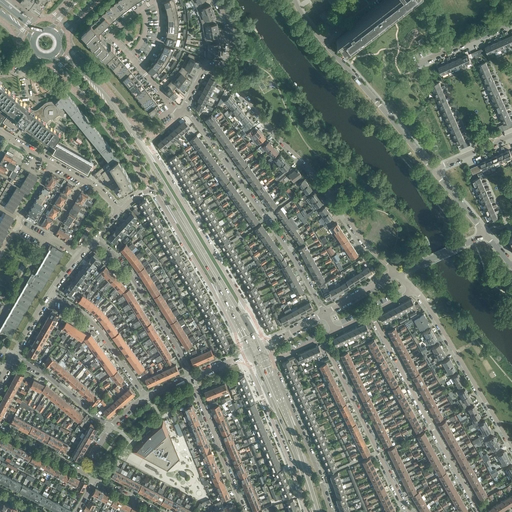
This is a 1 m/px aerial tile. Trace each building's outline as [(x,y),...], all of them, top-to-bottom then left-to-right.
[(21,0),(38,12),(46,0),(21,0)] [(119,0),(118,0),(115,3),(122,12),(126,9),(119,0)] [(125,0),(119,0),(126,9),(130,6),(125,0)] [(309,0),(318,14),(332,6),(328,0),(309,0)] [(388,0),(352,28),(349,30),(349,29),(344,31),(346,33),(339,39),(338,39),(345,47),(346,47),(345,47),(406,0),(388,0)] [(115,3),(110,6),(118,15),(122,12),(115,3)] [(168,10),(168,13),(177,11),(176,4),(167,7),(164,8),(165,10),(168,10)] [(196,8),(199,16),(213,11),(211,5),(204,7),(203,4),(196,8)] [(110,6),(106,10),(114,19),(118,15),(110,6)] [(106,10),(102,14),(111,22),(114,19),(106,10)] [(199,16),(202,24),(209,22),(209,19),(215,16),(213,11),(199,16)] [(319,15),(325,23),(331,19),(325,11),(319,15)] [(102,14),(99,17),(107,26),(111,22),(102,14)] [(99,17),(95,21),(103,29),(107,26),(99,17)] [(95,21),(91,24),(100,33),(103,29),(95,21)] [(202,24),(204,32),(218,30),(217,24),(210,25),(209,22),(202,24)] [(81,33),(105,60),(114,51),(114,52),(116,50),(111,45),(109,47),(100,37),(102,35),(102,36),(102,35),(100,33),(91,24),(91,23),(86,28),(87,28),(81,33)] [(204,32),(205,41),(213,40),(212,37),(219,36),(218,30),(204,32)] [(169,34),(168,37),(177,39),(178,32),(169,31),(166,31),(166,33),(169,34)] [(507,37),(504,39),(503,39),(506,47),(511,44),(511,43),(509,37),(509,36),(508,33),(506,34),(507,37)] [(168,37),(165,36),(165,39),(168,40),(167,43),(164,42),(175,46),(177,39),(168,37)] [(501,40),(498,41),(497,42),(500,49),(506,47),(503,39),(504,39),(502,36),(500,37),(501,40)] [(495,43),(492,44),(491,44),(495,52),(500,49),(497,42),(498,41),(496,38),(494,39),(495,43)] [(205,41),(205,50),(220,50),(220,44),(213,44),(213,40),(205,41)] [(491,44),(492,44),(491,41),(488,42),(490,45),(485,47),(489,55),(495,52),(491,44)] [(161,50),(163,51),(172,55),(174,49),(163,44),(163,45),(166,46),(165,49),(162,48),(161,50)] [(220,50),(205,50),(205,59),(213,59),(213,56),(220,56),(220,50)] [(107,62),(109,63),(118,55),(114,52),(114,51),(105,60),(107,62)] [(158,55),(160,57),(168,61),(172,55),(163,51),(162,54),(159,53),(158,55)] [(466,55),(463,57),(462,57),(466,65),(471,62),(472,62),(471,60),(468,55),(469,54),(467,51),(465,52),(466,55)] [(190,58),(188,62),(188,63),(198,68),(201,63),(194,60),(196,56),(189,53),(187,57),(190,58)] [(461,58),(457,59),(456,60),(460,67),(466,65),(462,57),(463,57),(461,54),(459,55),(461,58)] [(111,65),(112,67),(121,59),(118,55),(109,63),(108,64),(110,66),(111,65)] [(455,60),(451,62),(454,70),(460,67),(456,60),(457,59),(456,56),(453,57),(455,60)] [(155,60),(157,62),(164,67),(168,61),(160,57),(159,59),(156,58),(155,60)] [(114,69),(116,71),(125,63),(121,59),(112,67),(114,70),(114,69)] [(449,63),(445,64),(445,65),(448,72),(454,70),(451,62),(450,59),(447,60),(449,63)] [(478,65),(481,71),(488,68),(489,68),(492,67),(491,65),(488,66),(486,62),(483,63),(481,59),(475,62),(477,66),(478,65)] [(185,61),(181,69),(187,73),(189,70),(195,73),(198,68),(188,63),(188,62),(185,61)] [(445,65),(445,64),(444,61),(442,62),(443,65),(439,67),(442,75),(448,72),(445,65)] [(151,64),(153,66),(160,72),(164,67),(157,62),(155,64),(153,62),(151,64)] [(117,73),(119,75),(128,67),(125,63),(116,71),(115,71),(117,73)] [(153,66),(151,69),(149,67),(147,68),(155,77),(160,72),(153,66)] [(121,77),(122,79),(132,71),(128,67),(119,75),(120,77),(121,77)] [(481,71),(483,77),(491,74),(494,73),(493,71),(490,72),(489,68),(488,68),(481,71)] [(175,76),(178,78),(187,85),(191,80),(185,76),(187,73),(181,69),(175,76)] [(124,81),(126,82),(126,83),(135,75),(132,71),(122,79),(124,81)] [(483,77),(486,83),(493,79),(494,80),(497,79),(496,76),(493,78),(491,74),(483,77)] [(127,85),(129,86),(138,79),(135,75),(126,83),(126,82),(125,83),(127,85)] [(211,76),(208,82),(215,85),(217,81),(213,78),(214,77),(211,76)] [(275,85),(270,77),(262,81),(267,90),(275,85)] [(172,80),(170,83),(175,88),(178,85),(183,89),(187,85),(178,78),(175,82),(172,80)] [(131,88),(132,90),(142,83),(138,79),(129,86),(129,87),(130,89),(131,88)] [(486,83),(488,89),(496,85),(496,86),(500,85),(499,82),(495,84),(494,80),(493,79),(486,83)] [(208,82),(205,87),(212,90),(215,85),(208,82)] [(432,86),(434,91),(442,88),(442,89),(445,87),(444,85),(441,86),(439,82),(431,85),(432,86)] [(134,92),(135,94),(136,94),(145,87),(142,83),(132,90),(132,91),(134,93),(134,92)] [(175,88),(170,83),(163,88),(173,100),(178,95),(173,90),(175,88)] [(0,102),(2,105),(8,110),(7,111),(8,112),(10,113),(3,122),(17,133),(21,127),(22,128),(22,129),(23,128),(24,129),(25,130),(24,130),(29,134),(30,135),(32,132),(48,144),(49,143),(55,147),(57,144),(56,143),(57,141),(58,140),(61,135),(46,123),(45,123),(46,122),(56,114),(63,116),(64,113),(60,112),(60,110),(66,109),(63,105),(63,106),(61,103),(62,101),(69,110),(75,118),(85,129),(113,163),(118,160),(118,159),(119,159),(120,158),(118,156),(116,154),(108,145),(90,122),(82,112),(66,93),(65,93),(60,98),(59,97),(57,98),(55,97),(54,102),(52,101),(51,101),(50,101),(48,102),(47,102),(46,103),(45,103),(44,104),(43,105),(42,106),(42,107),(39,113),(35,111),(23,103),(15,97),(16,96),(0,84),(0,102)] [(488,89),(491,95),(499,91),(499,92),(502,90),(501,88),(498,90),(496,86),(496,85),(488,89)] [(137,96),(139,98),(148,91),(145,87),(136,94),(135,94),(135,95),(137,97),(137,96)] [(205,87),(203,92),(210,95),(212,90),(205,87)] [(434,91),(437,97),(444,94),(445,95),(448,93),(447,91),(444,92),(442,89),(442,88),(434,91)] [(140,100),(142,102),(151,95),(148,91),(139,98),(138,99),(140,101),(140,100)] [(491,95),(493,100),(501,97),(501,98),(505,96),(504,94),(500,95),(499,92),(499,91),(491,95)] [(203,92),(200,97),(207,100),(210,95),(203,92)] [(437,97),(439,103),(447,100),(447,101),(450,99),(449,97),(446,98),(445,95),(444,94),(437,97)] [(143,104),(145,106),(155,99),(151,95),(142,102),(141,103),(143,105),(143,104)] [(228,105),(234,101),(230,96),(228,98),(226,99),(224,100),(225,101),(228,105)] [(198,102),(200,103),(204,105),(207,100),(200,97),(198,102)] [(493,100),(496,106),(504,103),(504,104),(507,102),(506,100),(503,101),(501,98),(501,97),(493,100)] [(147,108),(148,110),(158,103),(155,99),(145,106),(144,107),(146,109),(147,108)] [(439,103),(442,109),(449,106),(450,106),(453,105),(452,103),(449,104),(447,101),(447,100),(439,103)] [(232,110),(238,105),(234,101),(228,105),(232,110)] [(148,110),(147,111),(149,113),(150,113),(151,115),(161,107),(158,103),(148,110)] [(496,106),(499,112),(506,109),(507,109),(510,108),(509,106),(506,107),(504,104),(504,103),(496,106)] [(234,111),(236,114),(241,110),(238,105),(232,110),(229,113),(230,114),(234,111)] [(442,109),(444,115),(452,112),(456,111),(454,109),(451,110),(450,106),(449,106),(442,109)] [(499,112),(501,118),(509,115),(511,114),(511,113),(511,112),(508,113),(507,109),(506,109),(499,112)] [(236,114),(240,119),(245,114),(241,110),(236,114)] [(444,115),(447,121),(455,117),(455,118),(458,117),(457,114),(454,116),(452,112),(444,115)] [(242,124),(243,124),(249,119),(245,114),(240,119),(244,123),(242,124)] [(205,120),(208,124),(215,119),(212,115),(205,120)] [(507,123),(509,121),(511,121),(511,118),(511,119),(509,115),(501,118),(504,124),(507,123)] [(447,121),(449,127),(457,123),(457,124),(461,123),(460,120),(456,122),(455,118),(455,117),(447,121)] [(208,124),(211,128),(218,123),(215,119),(208,124)] [(249,119),(243,124),(243,125),(244,126),(243,127),(247,131),(249,129),(248,128),(253,124),(249,119)] [(181,125),(185,131),(187,133),(188,132),(186,130),(190,127),(187,123),(186,121),(185,121),(181,125)] [(211,128),(214,132),(221,127),(218,123),(211,128)] [(449,127),(452,132),(460,129),(460,130),(463,128),(462,126),(459,127),(457,124),(457,123),(449,127)] [(181,125),(176,128),(181,134),(185,131),(181,125)] [(214,132),(217,136),(224,131),(221,127),(214,132)] [(176,128),(172,132),(177,138),(181,134),(176,128)] [(253,136),(256,138),(262,133),(258,129),(249,136),(251,138),(253,136)] [(452,132),(455,138),(462,135),(463,136),(466,134),(465,132),(462,133),(460,130),(460,129),(452,132)] [(217,136),(220,140),(227,136),(224,131),(217,136)] [(172,132),(167,136),(172,142),(177,138),(172,132)] [(262,133),(256,138),(258,141),(255,143),(257,145),(266,138),(262,133)] [(191,139),(194,144),(200,139),(197,135),(191,139)] [(460,143),(463,142),(465,141),(465,142),(466,141),(468,140),(467,138),(464,139),(463,136),(462,135),(455,138),(457,144),(460,143)] [(167,136),(163,140),(168,146),(172,142),(167,136)] [(220,140),(223,144),(229,140),(227,136),(220,140)] [(194,144),(197,148),(203,144),(200,139),(194,144)] [(168,146),(163,140),(158,143),(162,150),(168,146)] [(223,144),(226,148),(232,144),(229,140),(223,144)] [(266,149),(268,152),(273,147),(269,141),(266,144),(265,142),(257,149),(259,150),(260,149),(263,151),(266,149)] [(53,152),(52,153),(56,155),(61,157),(61,158),(68,162),(68,161),(72,164),(79,168),(80,168),(84,170),(84,171),(88,173),(93,164),(58,144),(57,144),(55,147),(53,152)] [(197,148),(200,153),(207,148),(203,144),(197,148)] [(226,148),(229,152),(235,148),(232,144),(226,148)] [(273,147),(268,152),(273,157),(278,152),(273,147)] [(200,153),(203,157),(210,153),(207,148),(200,153)] [(229,152),(232,156),(238,152),(235,148),(229,152)] [(502,149),(503,153),(507,160),(511,158),(511,150),(510,151),(509,150),(506,152),(504,148),(502,149)] [(496,152),(497,155),(498,155),(501,163),(507,160),(503,153),(500,154),(498,151),(496,152)] [(232,156),(235,160),(241,156),(238,152),(232,156)] [(5,153),(3,158),(15,164),(16,162),(12,159),(13,157),(5,153)] [(203,157),(207,162),(213,157),(210,153),(203,157)] [(490,154),(492,158),(495,165),(501,163),(498,155),(497,155),(494,157),(492,153),(490,154)] [(170,162),(172,165),(179,161),(176,155),(169,159),(169,160),(169,161),(170,162)] [(276,161),(280,165),(285,161),(280,155),(274,160),(273,159),(269,162),(270,164),(272,162),(273,163),(274,163),(276,161)] [(235,160),(238,164),(244,160),(241,156),(235,160)] [(484,157),(486,160),(490,168),(491,168),(492,168),(494,167),(494,166),(495,166),(495,165),(492,158),(488,159),(487,156),(484,157)] [(207,162),(210,166),(216,162),(213,157),(207,162)] [(15,164),(3,158),(0,162),(0,163),(13,170),(16,165),(15,164)] [(481,158),(479,159),(481,164),(483,170),(484,170),(490,168),(486,160),(483,162),(481,158)] [(107,164),(93,175),(96,178),(98,177),(104,182),(112,190),(114,188),(115,188),(115,189),(117,193),(118,192),(119,193),(119,194),(122,192),(123,193),(123,192),(124,191),(126,190),(130,187),(131,186),(128,180),(130,179),(126,172),(125,171),(118,159),(118,160),(113,163),(111,165),(109,167),(107,164)] [(244,160),(238,164),(241,169),(247,164),(244,160)] [(174,168),(175,171),(182,166),(179,161),(172,165),(172,166),(173,168),(174,168)] [(284,171),(281,174),(282,175),(286,172),(285,171),(290,166),(285,161),(280,165),(284,171)] [(210,166),(213,171),(219,166),(216,162),(210,166)] [(241,169),(244,173),(251,169),(248,165),(241,169)] [(177,173),(179,176),(186,172),(182,166),(175,171),(176,171),(176,172),(177,173)] [(213,171),(216,175),(223,171),(219,166),(213,171)] [(244,173),(247,177),(254,173),(251,169),(244,173)] [(286,176),(284,174),(277,180),(278,183),(284,178),(286,181),(291,178),(293,181),(301,175),(298,170),(297,171),(296,169),(286,176)] [(216,175),(220,180),(226,175),(223,171),(216,175)] [(181,179),(182,182),(189,177),(186,172),(179,176),(179,177),(180,179),(181,179)] [(29,173),(27,177),(35,182),(37,178),(29,173)] [(52,173),(49,177),(57,182),(58,180),(59,178),(52,173)] [(247,177),(250,182),(257,177),(254,173),(247,177)] [(226,175),(220,180),(223,184),(229,180),(226,175)] [(473,181),(475,186),(483,183),(481,180),(485,178),(484,176),(478,178),(472,181),(473,181)] [(27,177),(24,180),(33,186),(35,182),(27,177)] [(49,177),(47,181),(54,186),(57,182),(49,177)] [(184,184),(186,187),(193,183),(189,177),(182,182),(183,182),(182,183),(183,184),(184,184)] [(250,182),(253,186),(259,181),(257,177),(250,182)] [(299,183),(303,188),(308,184),(304,179),(299,183)] [(24,180),(22,184),(30,189),(33,186),(24,180)] [(54,186),(47,181),(44,185),(52,190),(54,186)] [(223,185),(227,190),(233,185),(230,181),(223,185)] [(253,186),(256,190),(262,185),(259,181),(253,186)] [(475,186),(478,192),(485,189),(484,185),(487,184),(486,181),(483,183),(475,186)] [(67,183),(65,188),(71,191),(74,187),(67,183)] [(187,190),(189,193),(196,188),(193,183),(186,187),(186,188),(187,190)] [(30,189),(22,184),(20,188),(28,193),(30,189)] [(312,189),(308,184),(303,188),(306,193),(302,197),(304,198),(311,193),(310,191),(312,189)] [(227,190),(230,194),(236,190),(233,185),(227,190)] [(256,190),(259,194),(265,189),(262,185),(256,190)] [(44,187),(41,191),(48,195),(50,191),(44,187)] [(478,192),(480,198),(488,195),(488,194),(486,191),(490,189),(489,187),(485,189),(478,192)] [(17,188),(14,191),(22,197),(25,193),(17,188)] [(71,191),(65,188),(62,192),(68,196),(71,191)] [(191,195),(192,198),(199,194),(196,188),(189,193),(189,194),(190,196),(191,195)] [(294,195),(291,191),(289,188),(285,191),(290,198),(294,195)] [(259,194),(262,198),(268,193),(265,189),(259,194)] [(230,194),(233,199),(239,194),(236,190),(230,194)] [(14,191),(12,195),(20,200),(22,197),(14,191)] [(41,191),(39,195),(45,199),(47,197),(50,199),(51,197),(48,195),(41,191)] [(82,192),(79,196),(85,201),(88,196),(89,194),(87,193),(86,195),(82,192)] [(262,198),(265,202),(271,197),(268,193),(262,198)] [(312,194),(311,193),(304,198),(305,200),(306,199),(310,204),(313,202),(318,198),(315,193),(312,194)] [(480,198),(483,204),(490,200),(489,197),(492,195),(491,193),(488,194),(488,195),(480,198)] [(54,196),(57,198),(64,202),(67,198),(60,194),(59,196),(55,194),(54,196)] [(199,194),(192,198),(195,204),(203,199),(199,194)] [(233,199),(236,203),(243,198),(239,194),(233,199)] [(12,195),(9,199),(18,204),(20,200),(12,195)] [(39,195),(36,199),(43,203),(44,202),(44,203),(46,201),(45,200),(45,199),(39,195)] [(85,201),(79,196),(76,201),(82,205),(85,201)] [(265,202),(268,206),(274,201),(271,197),(265,202)] [(64,202),(57,198),(54,203),(56,204),(55,206),(60,209),(64,202)] [(139,204),(142,209),(149,205),(146,199),(146,200),(144,198),(142,201),(142,202),(139,204)] [(236,203),(240,207),(246,203),(243,198),(236,203)] [(320,200),(318,198),(313,202),(310,204),(310,205),(310,204),(311,205),(312,207),(314,206),(316,208),(317,207),(323,202),(321,199),(320,200)] [(483,204),(485,209),(493,206),(491,202),(495,201),(494,198),(490,200),(483,204)] [(9,199),(7,203),(15,208),(18,204),(9,199)] [(36,199),(34,203),(41,208),(43,205),(42,205),(43,203),(36,199)] [(197,204),(198,205),(201,210),(208,205),(205,200),(197,204)] [(274,201),(268,206),(271,210),(277,206),(274,201)] [(75,202),(72,207),(79,211),(82,206),(75,202)] [(15,208),(7,203),(5,207),(13,212),(15,208)] [(34,203),(31,207),(41,214),(42,213),(43,211),(42,210),(40,212),(39,212),(41,208),(34,203)] [(240,207),(243,212),(249,207),(246,203),(240,207)] [(485,209),(488,215),(495,212),(495,211),(494,208),(497,207),(496,204),(493,206),(485,209)] [(142,209),(146,215),(153,211),(149,205),(142,209)] [(211,211),(208,205),(201,210),(204,215),(211,211)] [(53,206),(50,210),(57,215),(60,210),(53,206)] [(323,208),(321,206),(314,212),(315,214),(319,211),(323,216),(329,212),(325,207),(323,208)] [(31,207),(28,212),(37,217),(38,217),(39,218),(41,215),(39,214),(41,215),(41,214),(31,207)] [(79,211),(72,207),(69,212),(76,216),(78,213),(82,216),(83,214),(81,213),(79,211)] [(243,212),(246,216),(252,212),(249,207),(243,212)] [(276,211),(280,217),(284,214),(280,208),(276,211)] [(303,209),(301,211),(303,215),(306,218),(314,212),(313,210),(306,214),(303,209)] [(57,215),(50,210),(47,215),(54,219),(57,215)] [(495,212),(488,215),(490,221),(498,218),(498,217),(496,214),(500,212),(499,210),(495,211),(495,212)] [(146,215),(149,220),(156,216),(153,211),(146,215)] [(215,217),(211,211),(204,215),(208,221),(215,217)] [(37,217),(28,212),(26,216),(26,217),(36,223),(37,221),(36,220),(38,217),(37,217)] [(129,215),(128,216),(134,222),(136,223),(138,221),(135,219),(137,217),(132,212),(131,213),(130,213),(129,214),(129,215)] [(246,216),(249,221),(256,216),(252,212),(246,216)] [(329,212),(323,216),(320,218),(324,223),(323,224),(325,226),(330,223),(331,222),(329,220),(333,217),(329,212)] [(5,213),(3,217),(11,222),(14,218),(5,213)] [(66,218),(72,222),(75,217),(69,213),(69,214),(68,214),(67,215),(67,216),(66,218)] [(280,217),(284,222),(288,219),(284,214),(280,217)] [(40,219),(44,221),(51,225),(53,220),(46,216),(45,218),(42,216),(40,219)] [(125,219),(130,224),(132,222),(135,225),(136,223),(134,222),(128,216),(127,217),(126,217),(125,218),(125,219)] [(149,220),(152,226),(159,222),(156,216),(149,220)] [(256,216),(249,221),(253,225),(259,221),(256,216)] [(3,217),(1,221),(9,226),(11,222),(3,217)] [(208,221),(211,227),(218,222),(215,217),(208,221)] [(72,222),(66,218),(65,220),(64,220),(63,222),(64,222),(63,223),(69,227),(72,222)] [(123,222),(122,223),(130,230),(131,228),(129,226),(130,224),(125,219),(125,220),(124,220),(123,221),(123,222)] [(284,222),(288,227),(292,224),(288,219),(284,222)] [(0,222),(0,226),(7,230),(9,226),(1,221),(0,222)] [(51,225),(44,221),(41,226),(48,230),(51,225)] [(152,226),(156,231),(163,227),(159,222),(152,226)] [(211,227),(214,232),(222,228),(218,222),(211,227)] [(119,226),(119,227),(124,231),(126,229),(128,232),(130,230),(122,223),(121,224),(120,224),(119,225),(119,226)] [(334,232),(335,233),(341,229),(337,223),(336,224),(335,223),(332,225),(333,227),(329,229),(331,234),(334,232)] [(255,233),(257,234),(258,233),(265,229),(261,224),(255,229),(257,231),(255,233)] [(288,227),(292,233),(296,230),(292,224),(288,227)] [(0,226),(0,231),(6,235),(8,231),(7,230),(0,226)] [(116,229),(115,230),(123,237),(125,236),(122,233),(124,231),(119,227),(118,227),(117,227),(116,228),(116,229)] [(156,231),(159,237),(166,233),(163,227),(156,231)] [(59,235),(61,237),(65,231),(60,228),(56,234),(57,234),(57,235),(58,236),(59,235)] [(214,232),(218,238),(225,233),(222,228),(214,232)] [(259,235),(261,238),(268,233),(265,229),(258,233),(257,234),(258,236),(259,235)] [(335,233),(338,238),(344,234),(341,229),(335,233)] [(112,234),(117,238),(119,237),(122,239),(123,237),(115,230),(114,231),(113,231),(112,232),(112,234)] [(292,233),(296,238),(300,235),(296,230),(292,233)] [(65,231),(61,237),(63,238),(64,239),(65,239),(66,240),(70,234),(65,231)] [(159,237),(162,242),(169,238),(166,233),(159,237)] [(218,238),(221,243),(228,239),(225,233),(218,238)] [(261,238),(265,242),(271,238),(268,233),(261,238)] [(117,238),(112,234),(109,237),(109,238),(107,239),(112,244),(112,243),(113,242),(117,244),(118,243),(116,240),(117,238)] [(348,239),(344,234),(338,238),(341,243),(348,239)] [(296,238),(300,244),(302,241),(304,241),(304,240),(305,240),(304,238),(303,239),(300,235),(296,238)] [(162,242),(166,248),(173,244),(169,238),(162,242)] [(265,242),(268,246),(274,242),(271,238),(265,242)] [(231,243),(228,239),(221,243),(220,243),(223,247),(224,249),(224,248),(224,249),(231,244),(231,243)] [(341,243),(345,248),(351,244),(348,239),(341,243)] [(268,246),(271,251),(277,246),(274,242),(268,246)] [(121,250),(124,254),(134,245),(132,243),(128,247),(126,244),(121,250)] [(166,248),(169,254),(176,249),(173,244),(166,248)] [(228,254),(235,250),(231,244),(224,249),(224,248),(224,249),(225,249),(228,254)] [(299,248),(301,253),(308,249),(305,244),(305,245),(302,246),(299,248)] [(354,249),(351,244),(345,248),(348,253),(346,254),(346,255),(354,249)] [(49,249),(35,274),(32,272),(31,274),(31,275),(0,328),(0,332),(3,334),(5,332),(11,336),(39,288),(41,290),(63,252),(50,245),(48,248),(49,249)] [(124,254),(128,258),(134,253),(132,250),(136,247),(134,245),(124,254)] [(275,254),(279,251),(280,250),(277,246),(271,251),(274,255),(275,254)] [(169,254),(172,259),(179,255),(176,249),(169,254)] [(301,253),(304,257),(310,254),(308,249),(301,253)] [(354,249),(346,255),(350,260),(353,257),(354,259),(357,256),(356,255),(358,254),(354,249)] [(235,250),(228,254),(231,260),(238,255),(235,250)] [(279,251),(275,254),(279,260),(283,257),(279,251)] [(128,258),(131,262),(142,254),(140,252),(136,255),(134,253),(128,258)] [(93,255),(90,259),(95,264),(97,262),(99,264),(103,260),(95,254),(93,256),(93,255)] [(131,262),(134,266),(140,261),(139,259),(143,256),(142,254),(131,262)] [(304,257),(306,262),(313,258),(310,254),(304,257)] [(238,255),(231,260),(235,265),(242,261),(238,255)] [(173,260),(176,266),(183,261),(180,256),(173,260)] [(88,262),(87,263),(95,269),(95,270),(97,271),(99,269),(94,265),(95,264),(90,259),(89,259),(88,261),(88,262)] [(140,261),(134,266),(137,270),(148,262),(147,260),(142,264),(140,261)] [(176,266),(179,271),(187,267),(183,261),(176,266)] [(235,265),(238,271),(245,266),(242,261),(235,265)] [(84,266),(90,271),(91,269),(94,271),(95,270),(95,269),(87,263),(86,264),(85,264),(84,265),(84,266)] [(282,267),(284,272),(291,268),(288,263),(287,264),(283,266),(282,267)] [(308,266),(311,271),(318,267),(315,263),(308,266)] [(82,269),(81,270),(89,277),(89,276),(91,275),(88,272),(90,271),(84,266),(83,267),(82,268),(82,269)] [(238,271),(241,276),(248,272),(245,266),(238,271)] [(96,280),(98,281),(109,270),(106,267),(100,272),(102,274),(96,280)] [(138,271),(140,276),(152,269),(150,267),(146,269),(144,267),(138,271)] [(179,271),(183,277),(190,273),(187,267),(179,271)] [(311,271),(313,275),(320,271),(318,267),(311,271)] [(362,271),(366,276),(372,273),(368,267),(362,271)] [(284,272),(287,276),(294,273),(291,268),(284,272)] [(140,276),(143,280),(150,276),(148,274),(153,271),(152,269),(140,276)] [(78,273),(84,278),(85,276),(89,279),(91,278),(89,276),(89,277),(81,270),(80,271),(79,271),(78,272),(78,273)] [(105,277),(107,279),(113,274),(109,270),(98,281),(100,283),(105,277)] [(313,275),(316,280),(322,276),(320,271),(313,275)] [(362,271),(357,274),(361,280),(366,276),(362,271)] [(241,276),(245,282),(252,278),(248,272),(241,276)] [(76,276),(75,277),(84,284),(85,282),(83,280),(82,280),(84,278),(78,273),(78,274),(77,274),(76,275),(76,276)] [(183,277),(186,282),(193,278),(190,273),(183,277)] [(287,276),(289,281),(296,277),(294,273),(287,276)] [(103,286),(105,288),(116,277),(113,274),(107,279),(109,281),(103,286)] [(357,274),(352,278),(355,283),(361,280),(357,274)] [(143,280),(146,284),(157,277),(156,275),(151,278),(150,276),(143,280)] [(322,276),(316,280),(318,284),(325,280),(324,278),(325,277),(324,275),(322,276)] [(73,281),(78,285),(80,283),(82,285),(84,284),(75,277),(75,278),(74,278),(73,280),(73,281)] [(112,284),(114,286),(119,280),(116,277),(105,288),(107,290),(112,284)] [(146,284),(148,288),(155,284),(153,282),(158,279),(157,277),(146,284)] [(289,281),(292,286),(299,282),(296,277),(289,281)] [(186,282),(189,288),(196,284),(193,278),(186,282)] [(245,282),(248,287),(255,283),(252,278),(245,282)] [(346,281),(347,282),(350,287),(355,283),(352,278),(346,281)] [(110,293),(112,295),(123,284),(119,280),(114,286),(116,288),(110,293)] [(70,284),(70,285),(76,290),(78,291),(80,292),(82,291),(77,287),(78,285),(73,281),(72,281),(71,281),(70,283),(70,284)] [(292,286),(295,291),(301,287),(299,282),(292,286)] [(347,282),(341,285),(345,291),(350,288),(350,287),(347,282)] [(148,288),(151,292),(162,285),(161,283),(156,286),(155,284),(148,288)] [(123,284),(112,295),(114,297),(119,291),(121,293),(126,287),(123,284)] [(189,288),(193,293),(200,289),(196,284),(189,288)] [(67,288),(75,294),(76,292),(77,293),(78,291),(76,290),(70,285),(69,286),(68,286),(67,287),(67,288)] [(162,285),(151,292),(154,296),(160,292),(159,290),(163,287),(162,285)] [(250,295),(258,292),(255,285),(247,289),(250,295)] [(341,285),(335,288),(339,294),(345,291),(341,285)] [(301,287),(295,291),(297,295),(304,292),(301,287)] [(71,297),(73,298),(74,296),(73,296),(75,294),(67,288),(64,292),(71,297)] [(118,299),(119,301),(132,293),(130,288),(123,293),(124,295),(118,299)] [(335,288),(330,291),(333,297),(339,294),(335,288)] [(193,293),(196,299),(203,295),(200,289),(193,293)] [(333,297),(330,291),(324,295),(327,300),(333,297)] [(250,295),(253,301),(260,298),(258,292),(250,295)] [(127,299),(128,301),(135,297),(132,293),(119,301),(120,303),(127,299)] [(154,297),(157,302),(168,295),(167,293),(162,296),(161,293),(154,297)] [(78,302),(83,304),(87,298),(83,295),(78,302)] [(157,302),(159,306),(166,302),(165,300),(169,297),(168,295),(157,302)] [(196,299),(199,304),(206,300),(203,295),(196,299)] [(123,307),(124,309),(137,301),(135,297),(128,301),(130,303),(123,307)] [(83,304),(86,307),(91,301),(87,298),(83,304)] [(253,301),(256,307),(263,303),(260,298),(253,301)] [(411,299),(406,301),(410,308),(415,306),(415,305),(414,302),(413,302),(411,299)] [(199,304),(203,310),(210,306),(206,300),(199,304)] [(86,307),(90,310),(95,304),(91,301),(86,307)] [(132,307),(133,309),(140,305),(137,301),(124,309),(125,311),(132,307)] [(159,306),(162,310),(173,303),(172,301),(167,304),(166,302),(159,306)] [(406,301),(401,304),(404,311),(410,308),(406,301)] [(310,302),(304,305),(307,311),(313,308),(310,302)] [(162,310),(165,314),(171,310),(170,308),(174,305),(173,303),(162,310)] [(256,307),(258,312),(266,309),(263,303),(256,307)] [(90,310),(94,313),(99,308),(95,304),(90,310)] [(401,304),(395,307),(399,314),(404,311),(401,304)] [(128,316),(129,318),(143,309),(140,305),(133,309),(135,311),(128,316)] [(210,306),(203,310),(206,316),(214,311),(210,305),(210,306)] [(304,305),(298,309),(301,314),(307,311),(304,305)] [(395,307),(390,310),(394,317),(399,314),(395,307)] [(94,313),(97,317),(103,312),(99,308),(94,313)] [(137,315),(139,317),(145,313),(143,309),(129,318),(130,320),(137,315)] [(165,314),(167,318),(178,311),(177,309),(172,312),(171,310),(165,314)] [(258,312),(261,319),(269,315),(266,309),(258,312)] [(298,309),(292,312),(295,317),(301,314),(298,309)] [(390,310),(385,313),(389,320),(394,317),(390,310)] [(51,311),(49,315),(57,320),(59,316),(54,313),(55,313),(52,311),(52,312),(51,311)] [(178,311),(167,318),(170,323),(176,318),(175,316),(180,313),(178,311)] [(97,317),(100,320),(106,315),(103,312),(97,317)] [(273,313),(279,326),(282,324),(276,312),(273,313)] [(292,312),(286,315),(289,321),(295,317),(292,312)] [(133,324),(134,326),(148,317),(145,313),(139,317),(140,320),(133,324)] [(206,317),(209,323),(216,319),(213,313),(206,317)] [(389,320),(385,313),(380,316),(383,323),(389,320)] [(419,315),(420,314),(404,322),(407,327),(416,323),(420,330),(428,325),(425,319),(426,318),(424,314),(420,316),(419,315)] [(48,317),(46,320),(54,324),(57,320),(49,315),(48,318),(48,317)] [(100,320),(103,324),(109,319),(106,315),(100,320)] [(261,319),(264,324),(271,321),(269,315),(261,319)] [(289,321),(286,315),(280,318),(283,324),(289,321)] [(148,317),(134,326),(136,328),(142,324),(144,326),(150,322),(148,317)] [(103,324),(106,328),(112,323),(109,319),(103,324)] [(170,324),(173,328),(184,321),(183,319),(178,322),(177,319),(170,324)] [(209,323),(212,329),(219,325),(216,319),(209,323)] [(45,322),(44,324),(52,328),(54,324),(46,320),(45,322)] [(62,328),(67,331),(71,324),(67,321),(62,328)] [(173,328),(176,332),(182,328),(181,326),(186,323),(184,321),(173,328)] [(271,321),(264,324),(267,330),(270,329),(271,330),(275,328),(271,321)] [(106,328),(109,332),(115,327),(112,323),(106,328)] [(141,336),(154,327),(151,323),(145,327),(146,329),(139,334),(141,336)] [(365,323),(360,326),(363,333),(369,331),(365,323)] [(43,326),(41,328),(49,332),(52,328),(44,324),(43,326)] [(67,331),(72,334),(76,327),(71,324),(67,331)] [(212,329),(215,334),(222,331),(219,325),(212,329)] [(360,326),(355,328),(358,336),(363,333),(360,326)] [(72,334),(77,337),(81,331),(76,327),(72,334)] [(115,327),(109,332),(112,336),(118,331),(115,327)] [(150,335),(156,331),(154,327),(141,336),(142,337),(148,333),(150,335)] [(176,332),(178,336),(189,329),(188,327),(184,330),(182,328),(176,332)] [(41,331),(40,332),(47,337),(49,332),(41,328),(40,330),(41,331)] [(355,328),(349,331),(353,338),(358,336),(355,328)] [(388,331),(390,336),(397,332),(395,328),(388,331)] [(178,336),(181,340),(187,336),(186,334),(191,331),(189,329),(178,336)] [(390,336),(393,340),(400,337),(399,334),(402,332),(402,331),(400,329),(398,330),(399,331),(397,332),(390,336)] [(424,339),(427,338),(434,334),(431,329),(421,334),(424,339)] [(88,335),(86,334),(81,331),(77,337),(81,340),(84,337),(85,338),(87,336),(88,335)] [(145,344),(146,344),(159,335),(156,331),(150,335),(151,338),(142,343),(144,345),(145,344)] [(215,334),(217,340),(225,336),(223,332),(222,331),(215,334)] [(349,331),(344,334),(347,341),(353,338),(349,331)] [(38,334),(37,336),(45,341),(47,337),(40,332),(39,334),(38,334)] [(113,337),(115,341),(122,337),(119,333),(113,337)] [(84,339),(88,343),(94,338),(91,334),(84,339)] [(344,334),(338,336),(342,343),(347,341),(344,334)] [(427,338),(424,339),(427,345),(437,339),(434,334),(427,338)] [(154,342),(155,344),(162,340),(159,335),(146,344),(147,346),(154,342)] [(181,340),(183,344),(195,337),(193,335),(189,338),(187,336),(181,340)] [(36,339),(35,341),(42,345),(45,341),(37,336),(35,339),(36,339)] [(217,340),(220,346),(228,342),(225,336),(217,340)] [(342,343),(338,336),(333,339),(336,346),(342,343)] [(115,341),(118,345),(125,341),(122,337),(115,341)] [(195,337),(183,344),(186,349),(193,345),(191,342),(196,339),(195,337)] [(393,340),(395,345),(402,341),(400,337),(393,340)] [(88,343),(91,348),(97,343),(94,338),(88,343)] [(368,343),(371,348),(377,344),(374,339),(368,343)] [(150,350),(151,352),(164,344),(162,340),(155,344),(156,346),(150,350)] [(33,342),(32,344),(40,349),(42,345),(35,341),(34,342),(33,342)] [(118,345),(121,349),(127,345),(125,341),(118,345)] [(395,345),(398,349),(404,345),(402,341),(395,345)] [(228,342),(220,346),(223,352),(227,351),(227,350),(231,348),(228,342)] [(91,348),(94,352),(101,347),(97,343),(91,348)] [(417,344),(421,351),(426,349),(425,346),(422,348),(419,343),(417,344)] [(31,347),(30,349),(38,353),(40,349),(32,344),(31,347)] [(159,350),(160,352),(167,348),(164,344),(151,352),(152,354),(159,350)] [(371,348),(373,353),(379,349),(377,344),(371,348)] [(442,349),(439,344),(429,350),(431,352),(433,350),(435,353),(442,349)] [(121,349),(124,353),(130,348),(127,345),(121,349)] [(318,345),(313,348),(317,356),(319,355),(319,354),(322,353),(318,345)] [(398,349),(400,354),(407,350),(404,345),(398,349)] [(206,346),(203,347),(209,359),(214,357),(211,349),(208,351),(206,346)] [(94,352),(97,357),(104,352),(101,347),(94,352)] [(203,353),(201,354),(204,361),(209,359),(203,347),(201,347),(203,353)] [(124,353),(127,357),(133,352),(130,348),(124,353)] [(155,358),(156,360),(169,352),(167,348),(160,352),(162,354),(155,358)] [(313,348),(308,350),(311,357),(314,356),(314,357),(317,356),(313,348)] [(38,353),(30,349),(28,353),(28,354),(30,355),(31,355),(29,359),(37,363),(38,360),(35,357),(38,353)] [(194,351),(193,351),(199,363),(204,361),(201,354),(198,355),(196,350),(195,349),(193,350),(194,351)] [(373,353),(376,357),(382,354),(379,349),(373,353)] [(442,349),(435,353),(437,357),(434,358),(435,361),(446,355),(442,349)] [(308,350),(303,352),(307,361),(309,360),(309,358),(311,357),(308,350)] [(400,354),(402,358),(409,354),(407,350),(400,354)] [(199,363),(193,351),(191,352),(193,357),(191,358),(194,365),(199,363)] [(341,355),(343,360),(350,356),(348,351),(341,355)] [(97,357),(101,361),(107,356),(104,352),(97,357)] [(127,357),(130,361),(136,356),(133,352),(127,357)] [(169,352),(156,360),(154,361),(156,363),(157,362),(164,358),(165,360),(172,356),(169,352)] [(307,361),(303,352),(298,355),(301,362),(304,361),(304,362),(307,361)] [(376,357),(378,362),(385,359),(382,354),(376,357)] [(402,358),(405,362),(412,359),(409,354),(402,358)] [(49,366),(54,359),(49,355),(46,360),(47,361),(45,363),(49,366)] [(284,366),(286,369),(292,367),(290,361),(295,359),(297,364),(300,363),(296,355),(294,356),(286,360),(286,361),(283,362),(283,363),(282,364),(283,366),(284,366)] [(101,361),(104,365),(110,361),(107,356),(101,361)] [(130,361),(133,365),(139,360),(136,356),(130,361)] [(426,359),(430,367),(435,364),(433,361),(431,363),(428,358),(426,359)] [(444,364),(446,368),(453,364),(450,358),(439,364),(441,366),(444,364)] [(51,367),(53,369),(58,363),(54,359),(49,366),(51,368),(51,367)] [(378,362),(381,367),(387,364),(385,359),(378,362)] [(405,362),(407,367),(414,363),(412,359),(405,362)] [(133,365),(136,369),(142,364),(139,360),(133,365)] [(104,365),(107,370),(114,365),(110,361),(104,365)] [(55,371),(57,373),(62,366),(58,363),(53,369),(55,371)] [(320,366),(322,371),(329,368),(327,363),(320,366)] [(407,367),(409,371),(419,366),(418,364),(415,365),(414,363),(407,367)] [(142,364),(136,369),(138,373),(145,368),(142,364)] [(381,367),(384,372),(390,369),(387,364),(381,367)] [(453,364),(446,368),(447,371),(444,373),(446,375),(456,369),(453,364)] [(114,365),(107,370),(110,374),(117,370),(114,365)] [(176,365),(171,367),(175,374),(179,372),(179,369),(178,370),(176,365)] [(61,376),(66,370),(69,367),(67,366),(65,368),(62,366),(57,373),(59,375),(59,374),(61,376)] [(419,366),(409,371),(412,376),(419,372),(417,369),(420,368),(419,366)] [(287,376),(288,376),(295,373),(293,367),(292,367),(286,369),(285,370),(287,376)] [(157,371),(158,373),(162,380),(166,378),(163,371),(161,368),(157,371)] [(322,371),(324,376),(331,373),(329,368),(322,371)] [(384,372),(386,377),(393,374),(390,369),(384,372)] [(63,378),(65,380),(71,373),(66,370),(61,376),(63,378)] [(111,375),(114,380),(121,375),(117,371),(111,375)] [(17,372),(15,376),(22,380),(24,375),(17,372)] [(68,381),(69,383),(75,377),(71,373),(65,380),(67,382),(68,381)] [(288,376),(290,382),(298,379),(295,373),(288,376)] [(324,376),(327,381),(334,378),(331,373),(324,376)] [(413,377),(415,381),(422,378),(419,373),(413,377)] [(438,382),(440,381),(443,379),(447,377),(445,374),(439,378),(436,373),(434,374),(438,382)] [(452,377),(455,382),(461,379),(458,373),(452,377)] [(386,377),(389,382),(395,378),(393,374),(386,377)] [(121,375),(114,380),(117,384),(124,379),(121,375)] [(234,379),(237,385),(247,381),(244,375),(236,378),(234,379)] [(15,376),(12,381),(19,384),(22,380),(15,376)] [(70,383),(70,384),(72,385),(72,386),(74,388),(80,381),(75,377),(69,383),(70,383)] [(327,381),(329,386),(336,383),(334,378),(327,381)] [(395,378),(389,382),(392,387),(398,383),(395,378)] [(415,381),(417,386),(424,382),(422,378),(415,381)] [(290,382),(293,388),(300,385),(298,379),(290,382)] [(461,379),(455,382),(458,387),(464,384),(461,379)] [(30,387),(35,389),(39,382),(34,380),(30,387)] [(77,389),(79,391),(84,385),(80,381),(74,388),(76,389),(77,389)] [(247,381),(237,385),(240,392),(249,388),(247,381)] [(41,391),(41,390),(45,385),(39,382),(35,389),(40,392),(41,391)] [(417,386),(420,390),(427,386),(424,382),(417,386)] [(220,385),(223,393),(224,395),(229,393),(228,391),(225,383),(224,384),(223,383),(222,384),(222,385),(220,385)] [(329,386),(332,391),(339,387),(336,383),(329,386)] [(41,390),(45,394),(50,388),(46,384),(45,385),(41,390)] [(80,393),(82,395),(88,388),(84,385),(79,391),(81,392),(80,393)] [(223,393),(220,385),(218,386),(217,386),(215,386),(215,387),(218,395),(221,394),(221,396),(224,395),(223,393)] [(242,398),(240,392),(237,385),(235,386),(234,387),(230,389),(235,400),(239,399),(240,399),(242,398)] [(293,388),(295,394),(303,390),(300,385),(293,388)] [(392,388),(395,393),(401,390),(399,385),(392,388)] [(420,390),(422,394),(429,391),(427,386),(420,390)] [(212,389),(209,389),(212,397),(218,395),(215,387),(214,388),(213,387),(212,388),(212,389)] [(332,391),(334,396),(341,392),(339,387),(332,391)] [(45,394),(49,397),(54,391),(50,388),(45,394)] [(85,396),(87,398),(92,392),(88,388),(82,395),(84,396),(85,396)] [(130,388),(126,392),(131,398),(135,394),(130,388)] [(240,392),(242,398),(252,394),(249,388),(240,392)] [(461,396),(462,398),(468,395),(465,389),(463,390),(462,388),(455,392),(457,395),(461,396)] [(8,389),(6,394),(12,397),(15,393),(8,389)] [(212,397),(209,389),(208,390),(207,390),(205,391),(204,391),(207,399),(212,397)] [(295,394),(298,400),(306,396),(303,390),(295,394)] [(395,393),(398,398),(404,395),(401,390),(395,393)] [(49,397),(53,401),(58,395),(54,391),(49,397)] [(422,394),(424,399),(431,395),(429,391),(422,394)] [(88,400),(90,402),(96,395),(92,392),(87,398),(89,399),(88,400)] [(126,392),(122,395),(127,401),(131,398),(126,392)] [(334,396),(336,401),(343,397),(341,392),(334,396)] [(367,392),(360,396),(363,400),(370,397),(367,392)] [(6,394),(3,398),(10,402),(12,397),(6,394)] [(252,394),(242,398),(245,405),(255,401),(252,394)] [(56,406),(58,404),(63,398),(58,395),(53,401),(56,403),(54,405),(56,406)] [(96,395),(90,402),(94,404),(96,402),(97,404),(101,399),(96,395)] [(122,395),(118,398),(124,404),(127,401),(122,395)] [(398,398),(400,403),(406,399),(404,395),(398,398)] [(424,399),(427,403),(434,400),(431,395),(424,399)] [(468,395),(462,398),(459,400),(464,408),(470,405),(468,402),(471,400),(468,395)] [(298,400),(301,406),(308,402),(306,396),(298,400)] [(343,397),(336,401),(339,406),(346,402),(343,397)] [(3,398),(1,402),(8,406),(10,402),(3,398)] [(58,404),(62,408),(67,402),(63,398),(58,404)] [(118,398),(115,402),(120,407),(124,404),(118,398)] [(400,403),(403,408),(409,404),(406,399),(400,403)] [(427,403),(429,408),(436,404),(434,400),(427,403)] [(62,408),(66,411),(71,405),(67,402),(62,408)] [(115,402),(111,405),(116,411),(120,407),(115,402)] [(247,408),(249,413),(257,409),(254,402),(245,406),(246,408),(247,408)] [(301,406),(303,411),(311,408),(308,402),(301,406)] [(339,407),(342,412),(349,408),(346,403),(339,407)] [(403,408),(406,412),(412,409),(409,404),(403,408)] [(429,408),(432,412),(438,408),(436,404),(429,408)] [(66,411),(70,415),(75,409),(71,405),(66,411)] [(111,405),(107,408),(112,414),(116,411),(111,405)] [(184,412),(185,414),(194,410),(193,409),(194,408),(193,405),(192,406),(192,405),(192,406),(191,405),(190,405),(189,405),(188,405),(188,407),(187,407),(184,409),(185,411),(184,412)] [(468,409),(471,415),(477,411),(474,406),(468,409)] [(112,414),(107,408),(104,411),(107,415),(106,415),(108,417),(109,417),(112,414)] [(303,411),(306,417),(313,414),(311,408),(303,411)] [(432,412),(434,416),(441,413),(438,408),(432,412)] [(72,420),(74,418),(79,412),(75,409),(70,415),(72,416),(70,418),(72,420)] [(213,412),(215,417),(222,414),(221,411),(222,411),(222,409),(213,412)] [(250,415),(252,420),(260,417),(257,409),(249,413),(248,413),(249,416),(250,415)] [(406,412),(408,417),(414,414),(412,409),(406,412)] [(472,421),(473,424),(477,422),(479,420),(478,418),(480,417),(477,411),(471,415),(474,420),(472,421)] [(79,412),(74,418),(78,422),(83,416),(79,412)] [(441,413),(434,416),(436,421),(443,417),(441,413)] [(188,420),(189,423),(198,419),(197,417),(198,417),(196,414),(188,418),(189,420),(188,420)] [(313,414),(306,417),(308,424),(316,420),(313,414)] [(408,417),(411,422),(417,419),(414,414),(408,417)] [(13,425),(15,426),(19,418),(14,415),(10,423),(11,424),(13,425)] [(80,425),(83,427),(86,422),(86,423),(89,418),(86,416),(82,420),(83,421),(82,420),(80,423),(80,425)] [(253,422),(255,427),(263,424),(260,417),(252,420),(251,421),(252,423),(253,422)] [(353,417),(346,421),(349,426),(355,422),(353,417)] [(17,427),(19,428),(23,420),(19,418),(15,426),(17,428),(17,427)] [(217,423),(218,426),(226,423),(225,420),(226,420),(225,418),(217,421),(218,423),(217,423)] [(146,434),(132,451),(169,470),(181,458),(172,439),(164,419),(146,434)] [(411,422),(413,427),(420,424),(417,419),(411,422)] [(23,430),(27,422),(23,420),(19,428),(20,429),(22,430),(23,430)] [(477,422),(473,424),(468,426),(470,429),(475,426),(476,428),(479,427),(481,430),(488,426),(485,420),(478,424),(477,422)] [(309,424),(311,430),(319,427),(316,421),(309,424)] [(438,425),(441,429),(448,425),(445,421),(438,425)] [(27,422),(23,430),(25,431),(24,431),(27,433),(27,432),(28,432),(32,425),(27,422)] [(91,423),(87,429),(95,433),(97,431),(97,430),(97,429),(94,427),(94,426),(91,423)] [(178,423),(174,425),(179,437),(183,435),(178,423)] [(192,429),(193,432),(201,428),(201,426),(200,423),(192,427),(193,429),(192,429)] [(349,427),(351,432),(358,428),(356,423),(349,427)] [(256,430),(258,434),(266,431),(263,424),(255,427),(254,428),(255,430),(256,430)] [(420,424),(413,427),(416,432),(422,429),(420,424)] [(31,434),(33,435),(37,427),(33,425),(28,433),(29,433),(29,434),(31,435),(31,434)] [(441,429),(443,433),(450,429),(448,425),(441,429)] [(472,441),(474,444),(484,438),(482,436),(491,431),(488,426),(481,430),(482,432),(480,434),(478,435),(479,437),(472,441)] [(35,437),(37,437),(41,430),(37,427),(33,435),(33,436),(35,437)] [(229,427),(221,430),(221,432),(222,434),(223,435),(230,432),(229,429),(230,429),(229,427)] [(311,430),(314,436),(321,433),(319,427),(311,430)] [(41,439),(41,440),(46,432),(46,430),(42,428),(41,430),(37,437),(39,438),(38,439),(41,440),(41,439)] [(193,432),(194,436),(204,432),(203,429),(202,430),(201,428),(193,432)] [(351,432),(354,437),(361,433),(358,428),(351,432)] [(87,429),(85,433),(92,438),(93,436),(94,436),(95,433),(87,429)] [(443,433),(446,438),(453,434),(450,429),(443,433)] [(259,437),(261,442),(269,438),(266,431),(258,434),(257,435),(258,437),(259,437)] [(46,432),(41,440),(43,441),(45,442),(46,442),(50,434),(46,432)] [(194,436),(196,441),(205,437),(204,435),(205,435),(204,432),(194,436)] [(224,439),(225,441),(233,437),(235,436),(234,434),(233,435),(231,432),(223,436),(223,437),(224,439)] [(417,436),(420,441),(427,437),(424,432),(417,436)] [(85,433),(82,438),(90,443),(91,440),(91,439),(92,438),(85,433)] [(314,436),(316,442),(324,439),(321,433),(314,436)] [(354,437),(356,442),(363,438),(361,433),(354,437)] [(446,438),(448,442),(455,438),(453,434),(446,438)] [(49,444),(51,445),(55,437),(51,435),(46,443),(47,443),(49,445),(49,444)] [(487,447),(490,445),(497,441),(496,440),(497,440),(495,437),(494,437),(494,436),(485,441),(484,438),(474,444),(475,447),(484,442),(487,447)] [(54,446),(55,447),(59,439),(55,437),(51,445),(51,446),(53,447),(54,446)] [(420,441),(422,446),(430,442),(427,437),(420,441)] [(82,438),(79,442),(87,447),(88,445),(89,445),(90,443),(82,438)] [(262,444),(264,449),(272,445),(269,438),(261,442),(260,442),(261,444),(262,444)] [(356,442),(359,447),(366,443),(363,438),(356,442)] [(448,442),(451,447),(458,443),(455,438),(448,442)] [(4,450),(4,451),(9,442),(7,441),(8,441),(5,439),(1,446),(4,448),(4,450)] [(59,449),(60,449),(64,442),(59,439),(55,447),(57,448),(56,448),(59,450),(59,449)] [(316,442),(319,448),(326,445),(324,439),(316,442)] [(198,448),(199,450),(209,446),(208,444),(209,444),(207,441),(199,445),(200,447),(198,448)] [(497,441),(490,445),(491,448),(488,450),(490,452),(500,446),(499,445),(500,445),(498,442),(497,442),(497,441)] [(6,449),(10,451),(14,444),(11,442),(10,443),(9,442),(4,451),(5,451),(6,449)] [(64,442),(60,449),(61,450),(61,451),(63,452),(63,451),(64,452),(68,444),(64,442)] [(79,442),(77,447),(85,451),(86,449),(86,448),(87,447),(79,442)] [(422,446),(425,451),(432,447),(430,442),(422,446)] [(359,447),(361,452),(368,448),(366,443),(359,447)] [(451,447),(453,451),(460,447),(458,443),(451,447)] [(13,455),(14,455),(18,447),(16,446),(17,446),(14,444),(10,451),(13,453),(13,455)] [(229,452),(230,454),(238,451),(237,448),(240,447),(239,445),(229,449),(229,451),(229,452)] [(265,451),(267,456),(275,453),(272,445),(264,449),(263,449),(264,452),(265,451)] [(319,448),(321,454),(329,451),(326,445),(319,448)] [(202,451),(203,454),(211,451),(210,447),(209,447),(209,446),(199,450),(200,452),(202,451)] [(388,449),(390,454),(397,451),(395,446),(388,449)] [(18,458),(19,456),(23,449),(20,447),(19,448),(18,447),(14,455),(18,458)] [(77,447),(74,451),(82,456),(83,454),(84,454),(85,451),(77,447)] [(425,451),(428,455),(435,452),(432,447),(425,451)] [(453,451),(456,455),(463,451),(460,447),(453,451)] [(368,448),(361,452),(363,457),(370,453),(368,448)] [(20,459),(23,460),(27,452),(25,451),(26,450),(23,449),(19,456),(21,457),(20,459)] [(498,457),(500,460),(507,456),(506,454),(507,454),(506,451),(505,452),(504,450),(494,456),(496,458),(498,457)] [(82,456),(74,451),(71,456),(79,461),(79,460),(80,460),(81,458),(81,457),(82,456)] [(212,455),(213,455),(211,451),(203,454),(204,457),(203,458),(204,460),(213,456),(212,455)] [(321,454),(324,460),(331,457),(329,451),(321,454)] [(390,454),(392,459),(399,455),(397,451),(390,454)] [(456,455),(458,460),(465,456),(463,451),(456,455)] [(27,452),(23,460),(25,461),(26,460),(28,461),(32,454),(31,454),(31,453),(29,452),(28,452),(27,452)] [(428,462),(430,460),(437,456),(435,452),(428,455),(429,458),(427,460),(428,462)] [(268,458),(270,463),(278,460),(275,453),(267,456),(266,457),(266,459),(268,458)] [(33,465),(33,466),(38,458),(36,457),(36,456),(34,455),(33,455),(30,462),(33,464),(33,465)] [(392,459),(394,463),(401,460),(399,455),(392,459)] [(430,460),(433,465),(440,461),(437,456),(430,460)] [(458,460),(460,464),(467,460),(465,456),(458,460)] [(507,456),(500,460),(502,462),(499,464),(500,466),(510,461),(507,456)] [(324,460),(327,466),(334,463),(331,457),(324,460)] [(36,465),(39,467),(43,459),(40,458),(38,458),(33,466),(36,467),(36,465)] [(363,461),(365,466),(372,463),(370,458),(363,461)] [(42,470),(43,471),(47,462),(45,462),(46,461),(43,459),(39,467),(43,469),(42,470)] [(207,467),(208,469),(217,465),(216,464),(216,463),(215,460),(207,464),(208,466),(207,467)] [(278,460),(270,463),(269,464),(269,466),(271,466),(273,471),(281,467),(278,460)] [(394,463),(396,468),(404,464),(401,460),(394,463)] [(460,464),(463,468),(470,464),(467,460),(460,464)] [(433,465),(436,470),(443,466),(440,461),(433,465)] [(45,470),(48,471),(52,464),(49,463),(47,462),(43,471),(44,471),(45,470)] [(334,463),(327,466),(329,472),(337,469),(334,463)] [(365,466),(367,471),(375,468),(372,463),(365,466)] [(51,475),(52,476),(56,467),(55,466),(52,464),(48,471),(52,473),(51,475)] [(396,468),(399,472),(406,469),(404,464),(396,468)] [(463,468),(465,473),(472,469),(470,464),(463,468)] [(119,481),(123,474),(121,473),(122,470),(124,467),(122,466),(121,468),(115,479),(117,480),(118,481),(119,481)] [(443,466),(436,470),(438,475),(445,471),(443,466)] [(54,474),(57,476),(61,469),(58,468),(56,467),(52,476),(53,476),(54,474)] [(114,478),(115,479),(121,468),(119,468),(117,471),(114,470),(113,469),(112,472),(113,473),(111,477),(113,478),(114,478)] [(273,472),(275,479),(285,475),(283,468),(273,472)] [(367,471),(370,476),(377,473),(375,468),(367,471)] [(60,480),(61,481),(66,472),(64,471),(61,469),(57,476),(61,478),(60,480)] [(211,476),(211,478),(220,474),(220,473),(220,472),(219,469),(211,473),(212,475),(211,476)] [(399,472),(401,477),(408,473),(406,469),(399,472)] [(465,473),(468,477),(475,473),(472,469),(465,473)] [(128,486),(132,479),(129,478),(133,472),(131,471),(129,473),(124,484),(125,484),(126,485),(127,486),(128,486)] [(63,479),(66,481),(70,474),(68,473),(67,473),(66,472),(61,481),(62,481),(63,479)] [(122,483),(124,484),(129,473),(128,472),(126,476),(123,474),(119,481),(120,482),(122,483)] [(439,476),(442,481),(449,477),(446,472),(439,476)] [(370,476),(372,481),(379,478),(377,473),(370,476)] [(401,477),(403,481),(410,478),(408,473),(401,477)] [(468,477),(470,481),(477,477),(475,473),(468,477)] [(332,482),(333,482),(332,481),(340,479),(338,474),(330,476),(332,482)] [(138,478),(133,488),(134,489),(134,490),(136,490),(137,490),(137,491),(141,484),(138,482),(141,476),(139,475),(138,478)] [(270,488),(278,485),(288,481),(285,475),(275,479),(271,480),(273,484),(269,486),(270,488)] [(6,485),(8,486),(12,479),(7,476),(3,483),(6,484),(6,485)] [(13,488),(17,481),(18,479),(13,477),(12,479),(8,486),(10,487),(11,487),(13,488)] [(74,477),(70,485),(72,486),(73,485),(76,486),(79,480),(79,479),(77,477),(76,478),(74,477)] [(131,487),(133,488),(138,478),(136,477),(135,480),(132,479),(128,486),(129,486),(129,487),(130,488),(131,487)] [(442,481),(444,486),(451,482),(449,477),(442,481)] [(470,481),(473,486),(480,482),(477,477),(470,481)] [(214,485),(215,487),(224,483),(223,481),(224,481),(223,478),(214,482),(215,484),(214,485)] [(242,482),(244,487),(251,484),(254,483),(252,478),(251,479),(249,480),(249,479),(242,482)] [(372,481),(374,486),(382,483),(379,478),(372,481)] [(403,481),(405,486),(412,482),(410,478),(403,481)] [(333,484),(334,487),(342,485),(340,479),(332,481),(333,482),(332,483),(333,485),(333,484)] [(77,488),(83,491),(87,483),(86,483),(86,482),(84,481),(84,482),(81,480),(77,488)] [(18,491),(21,484),(17,481),(13,488),(15,489),(14,490),(17,491),(18,491)] [(278,485),(281,491),(281,492),(291,488),(288,481),(278,485)] [(143,494),(146,486),(148,483),(146,482),(144,485),(142,484),(138,491),(139,491),(139,492),(140,493),(141,493),(143,494)] [(405,486),(407,490),(415,487),(412,482),(405,486)] [(444,486),(447,490),(454,486),(451,482),(444,486)] [(473,486),(475,490),(482,486),(480,482),(473,486)] [(374,486),(377,491),(384,488),(382,483),(374,486)] [(145,495),(147,496),(152,485),(151,484),(149,488),(146,486),(143,494),(145,495)] [(21,493),(24,494),(27,487),(22,485),(19,491),(19,492),(21,493)] [(151,498),(155,491),(152,490),(154,486),(152,485),(147,496),(148,497),(149,497),(150,498),(151,498)] [(335,490),(336,493),(344,491),(342,485),(334,487),(335,488),(334,488),(335,490)] [(447,490),(450,495),(457,491),(454,486),(447,490)] [(475,490),(477,495),(485,491),(482,486),(475,490)] [(26,496),(28,497),(32,490),(27,487),(24,494),(26,495),(26,496)] [(218,494),(219,496),(228,492),(227,490),(226,487),(218,491),(219,493),(218,494)] [(415,487),(407,490),(409,495),(417,491),(415,487)] [(92,501),(94,502),(100,490),(96,488),(92,494),(95,496),(93,498),(94,499),(92,501)] [(246,492),(248,496),(256,493),(257,492),(255,488),(254,488),(253,489),(246,492)] [(281,492),(281,491),(276,493),(274,488),(270,489),(275,501),(279,499),(280,499),(283,498),(293,494),(291,488),(281,492)] [(377,491),(379,496),(386,492),(384,488),(377,491)] [(154,500),(156,500),(161,490),(159,489),(158,492),(155,491),(151,498),(152,498),(152,499),(153,500),(154,500)] [(31,498),(33,499),(37,492),(32,490),(28,497),(31,498)] [(98,498),(101,499),(105,493),(104,492),(104,491),(102,491),(100,490),(94,502),(95,503),(96,500),(97,500),(98,498)] [(161,490),(156,500),(157,501),(157,502),(159,503),(160,502),(160,503),(164,496),(161,494),(163,491),(161,490)] [(337,496),(338,498),(338,499),(344,497),(346,496),(344,491),(336,493),(336,494),(337,496)] [(412,496),(414,500),(421,496),(419,491),(412,496)] [(450,495),(453,500),(460,496),(457,491),(450,495)] [(485,491),(477,495),(480,499),(487,495),(485,491)] [(36,501),(38,502),(42,495),(37,492),(33,499),(36,500),(36,501)] [(164,505),(165,506),(171,495),(172,493),(170,492),(169,494),(167,498),(165,496),(161,503),(162,504),(163,505),(164,505)] [(248,496),(249,501),(257,498),(258,497),(259,497),(257,492),(256,493),(248,496)] [(379,496),(382,501),(389,497),(386,492),(379,496)] [(41,503),(43,504),(44,505),(48,498),(47,498),(42,495),(38,502),(40,503),(41,503)] [(109,495),(104,504),(103,506),(105,507),(108,503),(110,504),(114,497),(109,495)] [(169,508),(170,508),(174,501),(171,500),(173,496),(171,495),(165,506),(167,506),(167,507),(169,508)] [(414,500),(417,504),(424,500),(421,496),(414,500)] [(453,500),(455,505),(462,501),(460,496),(453,500)] [(226,499),(228,504),(231,511),(235,511),(236,511),(235,510),(237,509),(234,503),(233,503),(230,504),(229,501),(232,500),(230,497),(226,499)] [(338,505),(339,505),(338,505),(346,502),(344,497),(338,499),(338,498),(336,499),(338,505)] [(382,501),(384,506),(391,502),(389,497),(382,501)] [(47,507),(49,508),(53,501),(48,498),(44,505),(47,506),(47,507)] [(173,509),(174,510),(180,500),(178,499),(176,502),(174,501),(170,508),(171,509),(172,510),(173,509)] [(287,501),(289,508),(292,507),(292,508),(295,508),(294,503),(293,500),(293,499),(287,501)] [(114,511),(117,508),(119,509),(123,502),(121,500),(120,501),(119,500),(114,509),(113,511),(114,511)] [(179,511),(182,506),(180,504),(182,501),(180,500),(174,510),(176,511),(179,511)] [(417,504),(419,509),(426,504),(424,500),(417,504)] [(504,500),(499,503),(504,509),(508,507),(504,500)] [(51,509),(54,510),(58,503),(53,501),(49,508),(51,509)] [(89,501),(87,505),(96,510),(98,511),(99,509),(94,507),(96,504),(89,501)] [(455,505),(458,510),(465,506),(462,501),(455,505)] [(260,502),(251,505),(253,510),(261,507),(260,504),(261,504),(260,502)] [(339,505),(340,510),(348,508),(346,502),(338,505),(339,505)] [(384,506),(386,511),(394,507),(391,502),(384,506)] [(56,511),(59,511),(62,506),(58,503),(54,510),(56,511)] [(184,511),(189,505),(187,503),(185,507),(182,506),(179,511),(184,511)] [(499,503),(495,505),(499,511),(504,509),(499,503)]
